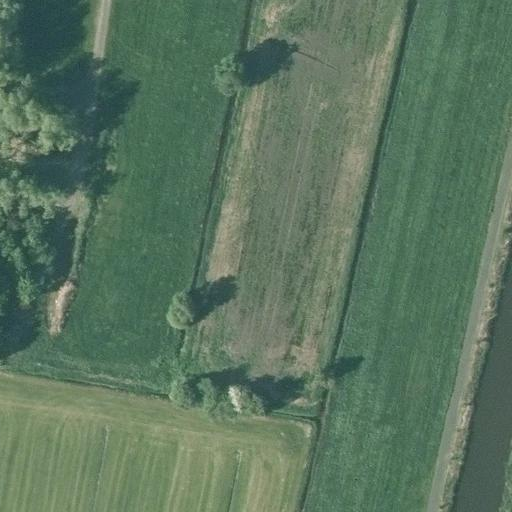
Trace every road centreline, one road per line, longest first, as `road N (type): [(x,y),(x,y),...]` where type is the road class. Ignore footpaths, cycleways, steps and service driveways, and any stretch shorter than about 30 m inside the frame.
road 1 (track): [(511,105),(419,511)]
road 2 (unknown): [(105,0),(76,162),(53,176),(0,166)]
